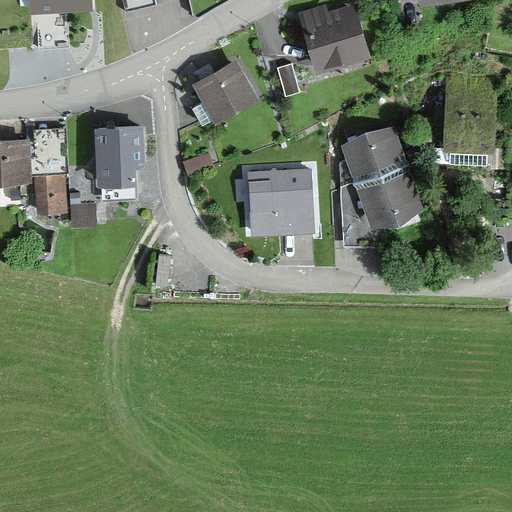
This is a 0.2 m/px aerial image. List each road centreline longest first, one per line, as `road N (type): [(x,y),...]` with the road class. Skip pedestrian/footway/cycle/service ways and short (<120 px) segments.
road 1 (residential): [(148,66),(174,205),(189,236),(225,271),(286,285)]
road 2 (residential): [(0,105),(52,102),(148,66)]
road 3 (track): [(112,327),(131,268),(174,205)]
road 4 (residential): [(148,66),(265,0)]
